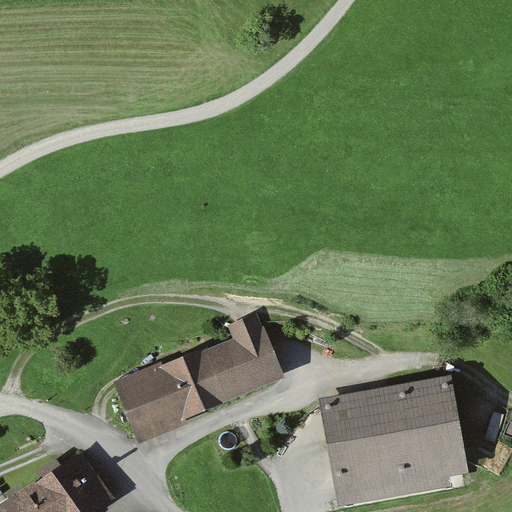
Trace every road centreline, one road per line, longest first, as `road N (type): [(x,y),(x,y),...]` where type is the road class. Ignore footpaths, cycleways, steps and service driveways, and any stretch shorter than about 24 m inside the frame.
road 1 (track): [(126,464),(315,381),(384,363),(422,357),(459,365),(511,401)]
road 2 (track): [(0,174),(53,139),(185,121),(277,75),(345,0)]
road 3 (unknown): [(511,406),(480,464),(450,489),(324,511)]
road 4 (track): [(126,464),(83,428),(0,405)]
